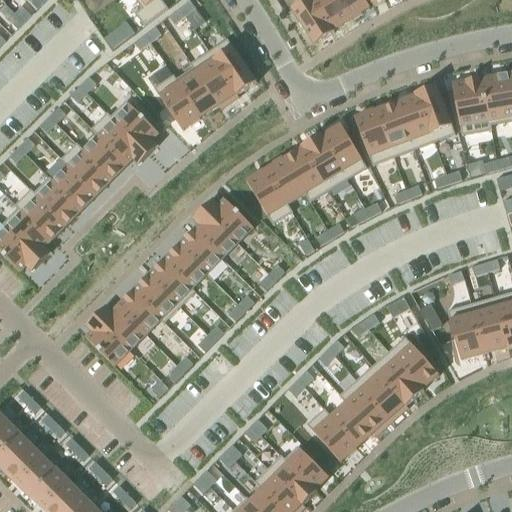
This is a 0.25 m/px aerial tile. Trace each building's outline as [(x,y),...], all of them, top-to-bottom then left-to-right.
[(134,0),(142,10),(135,16),(145,28),(169,10),(160,0),(134,0)] [(308,0),(292,11),(315,47),(335,34),(334,33),(333,34),(311,0),(308,0)] [(337,0),(311,0),(333,34),(334,33),(351,22),(337,0)] [(364,0),(337,0),(351,22),(370,10),(364,0)] [(190,3),(179,11),(185,19),(196,11),(190,3)] [(20,8),(13,15),(23,25),(30,18),(20,8)] [(179,11),(169,19),(175,27),(185,19),(179,11)] [(13,15),(7,22),(16,31),(23,25),(13,15)] [(156,29),(145,37),(151,45),(162,37),(156,29)] [(145,37),(134,45),(140,53),(151,45),(145,37)] [(228,41),(209,54),(237,96),(237,97),(257,84),(228,41)] [(209,54),(190,66),(193,70),(194,70),(219,108),(237,96),(209,54)] [(166,67),(147,80),(154,90),(183,132),(201,120),(176,82),(177,81),(174,77),(173,78),(166,67)] [(177,81),(176,82),(201,120),(219,108),(194,70),(193,70),(177,81)] [(511,86),(510,74),(481,79),(490,127),(491,127),(511,123),(511,86)] [(89,79),(80,88),(87,95),(96,86),(89,79)] [(481,79),(452,85),(462,137),(492,132),(491,127),(490,127),(481,79)] [(437,87),(415,96),(415,97),(416,96),(434,144),(455,136),(437,87)] [(80,88),(71,98),(78,105),(87,95),(80,88)] [(415,97),(396,104),(414,152),(434,144),(416,96),(415,97)] [(111,118),(110,119),(149,157),(158,147),(153,142),(159,135),(146,122),(143,119),(126,103),(111,118)] [(396,104),(376,112),(394,159),(414,152),(396,104)] [(59,109),(49,119),(56,126),(66,116),(59,109)] [(376,112),(355,120),(373,167),(394,159),(376,112)] [(108,115),(91,131),(98,138),(99,137),(128,167),(133,161),(139,167),(149,157),(110,119),(111,118),(108,115)] [(49,119),(40,128),(47,135),(56,126),(49,119)] [(322,137),(322,138),(348,181),(367,170),(341,126),(322,137)] [(322,136),(301,148),(302,149),(303,149),(329,193),(348,181),(322,138),(322,137),(322,136)] [(84,152),(83,153),(112,182),(128,167),(99,137),(98,138),(84,152)] [(28,140),(19,149),(26,156),(35,147),(28,140)] [(77,145),(61,162),(67,169),(68,168),(97,197),(112,182),(83,153),(84,152),(77,145)] [(19,149),(9,159),(16,166),(26,156),(19,149)] [(302,149),(284,160),(306,195),(305,196),(310,204),(329,193),(303,149),(302,149)] [(511,161),(510,156),(497,159),(500,169),(511,165),(511,161)] [(497,159),(485,163),(487,172),(500,169),(497,159)] [(284,160),(266,171),(287,206),(288,206),(305,196),(306,195),(284,160)] [(483,162),(467,166),(471,180),(486,175),(486,174),(484,166),(483,162)] [(53,183),(82,212),(97,197),(68,168),(67,169),(53,183)] [(266,171),(247,183),(273,226),(293,214),(288,206),(287,206),(266,171)] [(459,173),(447,177),(450,186),(462,182),(459,173)] [(447,177),(434,181),(437,190),(450,186),(447,177)] [(35,194),(34,195),(67,228),(82,212),(53,183),(50,179),(35,194)] [(418,187),(406,192),(410,201),(422,196),(418,187)] [(31,191),(15,208),(18,211),(19,210),(51,243),(67,228),(34,195),(35,194),(31,191)] [(406,192),(394,197),(398,206),(410,201),(406,192)] [(212,201),(203,210),(238,245),(254,229),(240,216),(241,216),(238,213),(224,200),(218,206),(212,201)] [(511,200),(503,203),(507,216),(511,214),(511,200)] [(377,205),(365,211),(370,220),(382,214),(377,205)] [(18,211),(3,226),(6,230),(7,229),(42,264),(51,254),(46,249),(51,243),(19,210),(18,211)] [(203,210),(193,220),(199,226),(193,231),(222,261),(238,245),(203,210)] [(365,211),(354,217),(358,226),(370,220),(365,211)] [(0,223),(0,254),(4,258),(4,259),(7,261),(20,274),(26,268),(32,274),(42,264),(7,229),(6,230),(3,226),(0,223)] [(339,226),(328,233),(333,241),(344,234),(339,226)] [(193,231),(178,247),(207,276),(222,261),(193,231)] [(328,233),(316,239),(321,248),(333,241),(328,233)] [(307,241),(299,246),(306,257),(314,252),(309,244),(307,241)] [(178,247),(163,262),(192,291),(207,276),(178,247)] [(498,258),(485,262),(488,272),(501,268),(498,258)] [(163,262),(147,277),(180,310),(196,294),(192,291),(163,262)] [(485,262),(472,266),(475,276),(488,272),(485,262)] [(278,267),(268,276),(275,283),(285,274),(278,267)] [(461,273),(449,278),(452,287),(465,282),(461,273)] [(268,276),(259,286),(266,293),(275,283),(268,276)] [(147,277),(132,292),(161,322),(164,326),(180,310),(147,277)] [(132,292),(117,308),(146,337),(161,322),(132,292)] [(511,294),(494,299),(508,348),(507,349),(508,350),(511,348),(511,294)] [(247,298),(238,307),(245,314),(254,304),(247,298)] [(494,299),(471,306),(485,355),(507,349),(508,348),(494,299)] [(471,306),(447,313),(461,362),(485,355),(471,306)] [(238,307),(229,316),(235,323),(245,314),(238,307)] [(105,308),(96,317),(131,352),(146,337),(117,308),(111,313),(105,308)] [(374,316),(363,323),(369,331),(380,324),(374,316)] [(92,333),(85,339),(99,352),(98,353),(101,355),(115,368),(131,352),(96,317),(86,327),(92,333)] [(363,323),(352,331),(358,339),(369,331),(363,323)] [(217,328),(207,338),(214,344),(224,335),(217,328)] [(207,338),(198,347),(205,354),(214,344),(207,338)] [(405,339),(388,354),(422,392),(423,391),(439,377),(405,339)] [(337,342),(328,352),(335,359),(344,349),(337,342)] [(328,352),(319,361),(326,368),(335,359),(328,352)] [(388,354),(372,368),(406,406),(405,407),(406,408),(424,392),(423,391),(422,392),(388,354)] [(186,359),(177,368),(184,375),(193,365),(186,359)] [(177,368),(167,378),(174,384),(184,375),(177,368)] [(372,368),(356,382),(390,421),(405,407),(406,406),(372,368)] [(307,373),(297,382),(304,389),(314,380),(307,373)] [(297,382),(288,392),(295,398),(304,389),(297,382)] [(356,382),(339,397),(346,405),(346,404),(374,435),(390,421),(356,382)] [(162,383),(152,393),(159,400),(168,390),(162,383)] [(24,393),(18,398),(27,407),(33,401),(24,393)] [(33,401),(27,407),(35,415),(41,410),(33,401)] [(331,418),(330,418),(358,449),(373,435),(374,435),(346,404),(346,405),(331,418)] [(325,410),(307,426),(341,464),(358,449),(330,418),(331,418),(325,410)] [(0,414),(0,433),(10,424),(0,414)] [(48,416),(42,422),(51,431),(56,425),(48,416)] [(258,422),(251,428),(261,438),(268,431),(258,422)] [(10,424),(0,433),(0,457),(21,436),(10,424)] [(56,425),(51,431),(59,439),(65,433),(56,425)] [(251,428),(244,435),(254,445),(261,438),(251,428)] [(21,436),(0,457),(0,469),(6,475),(33,448),(21,436)] [(72,440),(66,446),(74,454),(80,449),(72,440)] [(233,447),(226,454),(235,463),(242,456),(233,447)] [(33,448),(6,475),(18,487),(45,460),(33,448)] [(285,460),(284,461),(316,493),(316,492),(329,479),(298,448),(285,460)] [(80,449),(74,454),(83,463),(89,457),(80,449)] [(226,454),(219,461),(228,470),(235,463),(226,454)] [(282,457),(268,471),(303,506),(302,506),(303,507),(317,493),(316,492),(316,493),(284,461),(285,460),(282,457)] [(45,460),(18,487),(30,499),(58,471),(57,470),(56,471),(45,460)] [(95,464),(90,469),(98,478),(104,472),(95,464)] [(58,471),(30,499),(42,511),(70,483),(58,471)] [(268,471),(255,484),(261,491),(262,490),(283,511),(296,511),(302,506),(303,506),(268,471)] [(104,472),(98,478),(107,487),(112,481),(104,472)] [(207,472),(200,479),(210,489),(217,482),(207,472)] [(200,479),(193,486),(203,495),(210,489),(200,479)] [(70,483),(42,511),(43,511),(64,511),(82,495),(70,483)] [(119,488),(113,493),(122,502),(128,496),(119,488)] [(250,502),(249,503),(258,511),(283,511),(262,490),(261,491),(250,502)] [(82,495),(64,511),(87,511),(93,507),(82,495)] [(128,496),(122,502),(130,511),(136,505),(128,496)] [(182,498),(175,505),(182,511),(186,511),(191,507),(182,498)] [(247,499),(233,511),(258,511),(249,503),(250,502),(247,499)]
